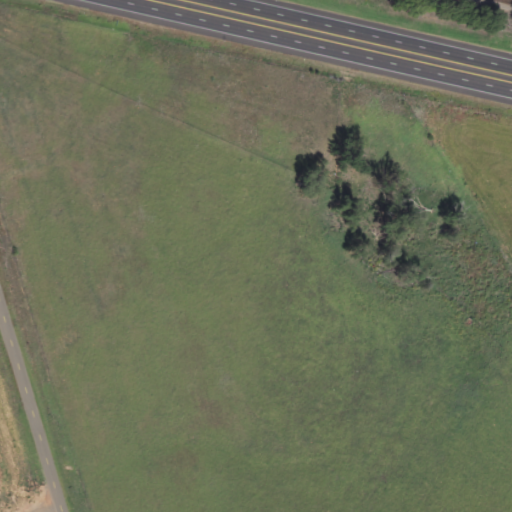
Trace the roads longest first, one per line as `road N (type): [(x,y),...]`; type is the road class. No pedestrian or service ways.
road 1 (trunk): [(170,0),(511,75)]
road 2 (tertiary): [(66,511),(0,291)]
